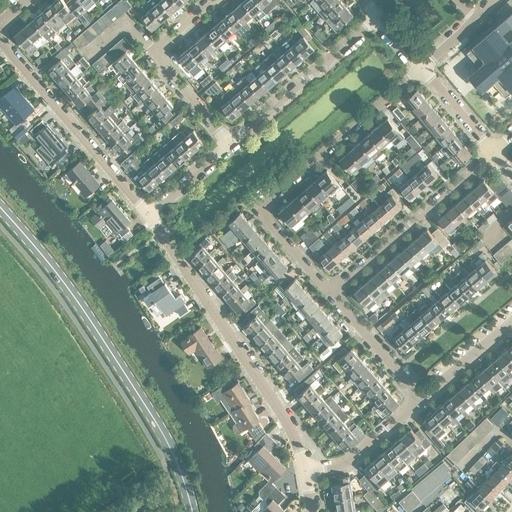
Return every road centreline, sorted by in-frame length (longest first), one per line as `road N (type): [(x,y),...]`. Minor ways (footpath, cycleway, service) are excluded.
road 1 (secondary): [(190,511),(176,464),(120,367),(0,208)]
road 2 (residential): [(330,290),(265,219),(263,203),(420,68)]
road 3 (residential): [(307,470),(275,403),(146,213)]
road 4 (residential): [(146,213),(0,38)]
road 5 (residential): [(330,290),(494,153)]
road 6 (residential): [(227,142),(154,53),(215,0)]
road 7 (residential): [(227,142),(377,18)]
road 8 (residential): [(422,398),(330,290)]
road 9 (residential): [(307,470),(354,455),(422,398)]
